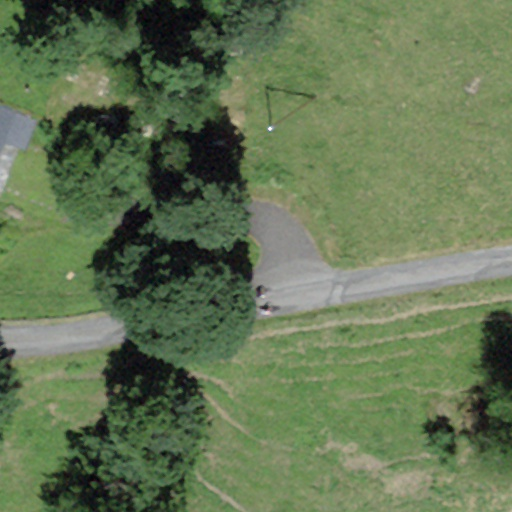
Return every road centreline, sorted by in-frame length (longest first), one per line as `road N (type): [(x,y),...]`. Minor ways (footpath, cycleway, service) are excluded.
road 1 (residential): [(0,340),(127,329),(511,257)]
road 2 (track): [(291,297),(280,242),(245,218),(81,201),(33,186)]
